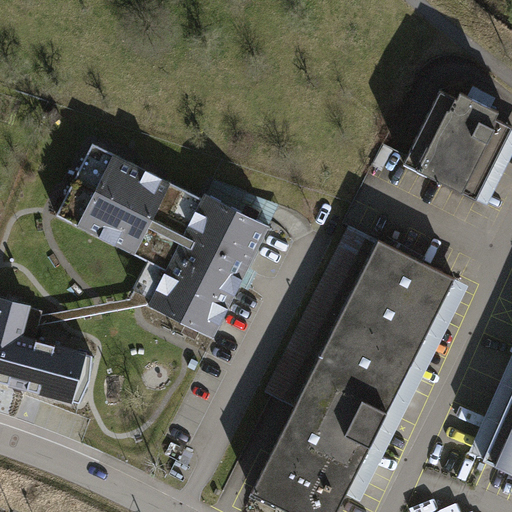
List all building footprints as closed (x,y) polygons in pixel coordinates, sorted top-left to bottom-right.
[(511,128),(511,124),(442,88),(404,162),(476,198),(511,128)] [(203,198),(94,143),(57,214),(166,270),(149,304),(214,337),(270,225),(205,192),(203,198)] [(339,511),(454,279),(378,241),(254,491),(296,511),(339,511)] [(0,379),(79,401),(94,344),(23,325),(28,306),(0,298),(0,379)] [(511,399),(483,467),(511,479),(511,399)]
